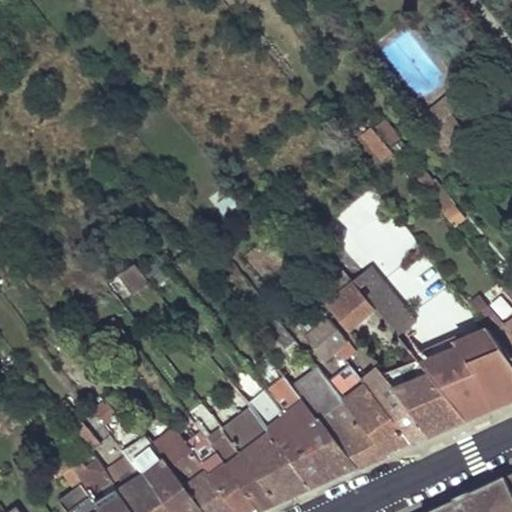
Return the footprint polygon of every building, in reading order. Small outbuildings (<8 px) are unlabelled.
[(454,91),(433,110),(444,122),(451,117),(466,105),(454,91)] [(444,122),(427,136),(452,167),(476,148),(451,117),(444,122)] [(435,206),(446,197),(433,180),(421,189),(435,206)] [(435,206),(453,227),(464,219),(446,197),(435,206)] [(175,272),(181,267),(170,251),(163,257),(175,272)] [(156,253),(151,257),(146,261),(168,289),(178,280),(156,253)] [(236,261),(232,264),(228,267),(235,276),(243,270),(236,261)] [(144,271),(137,262),(120,274),(126,282),(127,283),(144,271)] [(355,282),(363,292),(381,278),(372,267),(354,281),(355,282)] [(127,283),(134,292),(151,279),(144,271),(127,283)] [(397,335),(415,321),(381,278),(363,292),(376,308),(397,335)] [(199,285),(201,288),(204,291),(202,293),(221,317),(230,310),(205,280),(199,285)] [(350,330),(376,308),(363,292),(355,282),(328,303),(335,313),(350,330)] [(499,320),(511,314),(511,312),(504,296),(491,302),(499,320)] [(477,309),(491,326),(494,331),(502,324),(485,303),(477,309)] [(306,336),(315,347),(324,358),(337,349),(344,358),(356,348),(349,340),(347,341),(329,319),(332,316),(324,307),(312,317),(319,326),(306,336)] [(347,341),(349,340),(354,335),(350,330),(335,313),(332,316),(329,319),(347,341)] [(110,342),(108,343),(113,348),(129,337),(114,318),(106,325),(104,324),(103,322),(98,326),(110,342)] [(282,319),(277,323),(273,327),(286,344),(296,337),(282,319)] [(459,342),(416,359),(426,371),(464,418),(500,402),(511,398),(511,352),(511,351),(504,342),(499,336),(494,331),(489,324),(457,337),(459,342)] [(504,342),(511,336),(511,327),(499,336),(504,342)] [(139,349),(129,337),(113,348),(123,362),(139,349)] [(218,365),(228,357),(223,352),(213,359),(218,365)] [(414,356),(386,376),(394,387),(400,383),(403,388),(426,371),(416,359),(414,356)] [(362,380),(350,365),(330,380),(346,400),(366,385),(362,380)] [(300,381),(289,366),(282,371),(290,381),(293,385),(300,381)] [(358,466),(388,453),(346,400),(330,380),(319,367),(300,381),(293,385),(357,464),(358,466)] [(428,434),(394,387),(386,376),(379,367),(362,380),(366,385),(411,443),(428,434)] [(10,378),(2,368),(0,369),(0,383),(1,385),(10,378)] [(231,382),(236,379),(240,375),(236,370),(227,377),(231,382)] [(400,383),(394,387),(428,434),(464,418),(426,371),(403,388),(400,383)] [(193,391),(196,389),(200,386),(192,375),(184,381),(193,391)] [(296,407),(286,415),(289,420),(334,475),(357,464),(293,385),(290,381),(280,390),(284,395),(286,393),(296,407)] [(411,443),(366,385),(346,400),(388,453),(411,443)] [(286,415),(268,392),(249,406),(253,411),(310,485),(334,475),(289,420),(286,415)] [(91,452),(99,446),(65,402),(57,408),(91,452)] [(104,424),(116,414),(107,402),(94,411),(104,424)] [(248,404),(243,409),(247,415),(253,411),(249,406),(248,404)] [(223,431),(227,435),(277,501),(309,486),(310,485),(253,411),(247,415),(223,431)] [(210,443),(212,446),(227,435),(223,431),(221,428),(206,439),(191,450),(195,456),(210,443)] [(238,511),(195,456),(191,450),(176,431),(165,440),(170,447),(161,454),(206,511),(238,511)] [(227,435),(212,446),(258,507),(259,509),(277,501),(227,435)] [(129,456),(144,476),(171,511),(206,511),(161,454),(155,447),(148,437),(125,451),(129,456)] [(170,447),(165,440),(155,447),(161,454),(170,447)] [(210,443),(195,456),(238,511),(248,511),(258,507),(212,446),(210,443)] [(129,456),(107,473),(115,484),(120,491),(121,492),(144,476),(129,456)] [(59,459),(55,461),(52,464),(61,476),(68,471),(59,459)] [(85,494),(99,511),(136,511),(121,492),(120,491),(111,498),(106,491),(115,484),(107,473),(98,462),(86,470),(97,484),(85,494)] [(511,511),(511,474),(505,478),(504,476),(423,511),(511,511)] [(171,511),(144,476),(121,492),(136,511),(171,511)] [(63,510),(64,511),(99,511),(85,494),(63,510)]
